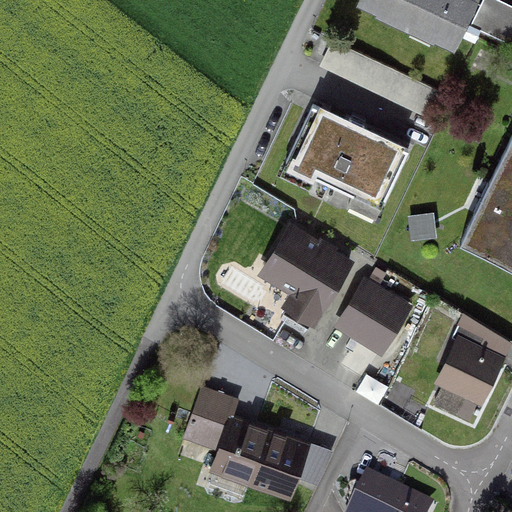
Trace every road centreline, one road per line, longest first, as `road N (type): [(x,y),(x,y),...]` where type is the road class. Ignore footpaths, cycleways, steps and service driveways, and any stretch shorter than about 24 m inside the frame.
road 1 (residential): [(486,480),(172,293)]
road 2 (residential): [(172,293),(315,0)]
road 3 (residential): [(65,511),(172,293)]
